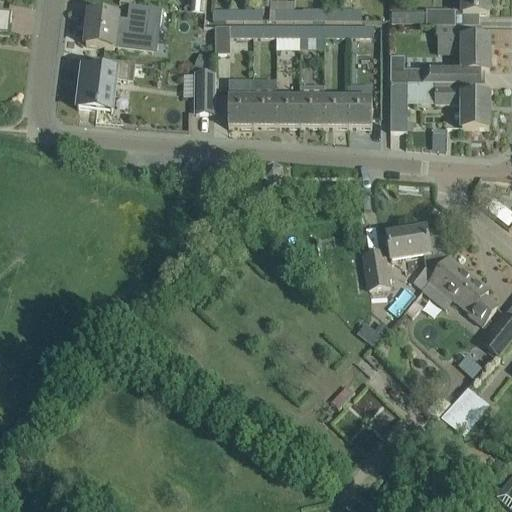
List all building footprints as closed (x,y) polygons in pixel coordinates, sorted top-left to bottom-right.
[(462,0),(463,17),(469,17),(489,17),(489,0),(462,0)] [(254,14),(241,14),(242,24),(263,25),(262,14),(264,14),(264,4),(254,4),(254,14)] [(89,16),(86,48),(106,50),(114,51),(145,55),(146,40),(155,41),(156,28),(160,28),(162,12),(149,10),(129,8),(128,22),(118,21),(118,19),(109,18),(89,16)] [(458,11),(391,11),(391,26),(458,26),(458,11)] [(0,37),(9,39),(12,16),(0,14),(0,37)] [(213,14),(213,24),(242,24),(241,14),(213,14)] [(312,14),(312,15),(297,15),(297,25),(318,25),(318,14),(312,14)] [(324,15),(324,14),(318,14),(318,25),(339,25),(340,15),(324,15)] [(275,15),(275,25),(297,25),(297,15),(275,15)] [(340,15),(339,25),(362,25),(362,15),(340,15)] [(390,73),(390,86),(454,86),(463,87),(463,88),(485,89),(485,78),(485,75),(489,75),(489,41),(480,41),(480,30),(454,29),(439,29),(439,50),(462,50),(462,69),(422,69),(422,73),(404,73),(390,73)] [(252,41),(252,30),(215,30),(216,57),(230,57),(230,41),(252,41)] [(277,42),(277,30),(252,30),(252,41),(277,42)] [(277,30),(277,42),(300,42),(300,30),(277,30)] [(300,30),(300,42),(324,42),(324,30),(300,30)] [(324,30),(324,42),(348,42),(348,31),(324,30)] [(348,31),(348,42),(373,42),(373,31),(348,31)] [(128,85),(128,84),(134,85),(136,67),(103,63),(101,75),(83,72),(78,112),(79,112),(79,110),(96,113),(99,114),(100,110),(111,112),(111,116),(112,116),(116,83),(128,85)] [(214,117),(214,77),(196,77),(196,117),(214,117)] [(228,131),(252,131),(252,84),(229,84),(229,102),(228,102),(228,131)] [(252,131),(277,131),(277,102),(277,84),(252,84),(252,131)] [(407,107),(435,108),(462,108),(462,132),(489,132),(489,99),(463,99),(463,92),(454,92),(454,86),(390,86),(390,136),(407,136),(407,107)] [(300,131),(324,131),(324,102),(324,90),(300,90),(300,102),(300,131)] [(277,131),(300,131),(300,102),(277,102),(277,131)] [(324,131),(348,132),(348,102),(324,102),(324,131)] [(372,132),(372,112),(372,102),(348,102),(348,132),(372,132)] [(283,185),(282,175),(273,170),(264,175),(264,186),(274,191),(283,185)] [(511,216),(493,202),(486,211),(505,226),(511,217),(511,216)] [(426,232),(387,239),(390,258),(391,264),(424,259),(424,265),(425,265),(426,271),(435,278),(447,263),(446,252),(447,252),(443,233),(427,235),(426,232)] [(364,259),(369,294),(389,291),(383,256),(364,259)] [(435,278),(430,285),(454,304),(469,316),(467,318),(483,331),(500,310),(485,298),(488,294),(448,262),(448,263),(447,263),(435,278)] [(415,304),(405,316),(413,322),(423,310),(415,304)] [(511,343),(511,309),(507,316),(505,315),(480,347),(498,361),(511,343)] [(375,332),(366,326),(357,336),(373,351),(390,333),(381,324),(375,332)] [(468,394),(453,410),(476,428),(489,410),(468,394)] [(442,398),(428,414),(439,424),(454,409),(442,398)] [(425,456),(408,440),(404,444),(408,447),(405,450),(408,453),(411,450),(413,453),(389,478),(397,486),(425,456)] [(511,511),(511,483),(497,501),(510,511),(511,511)]
